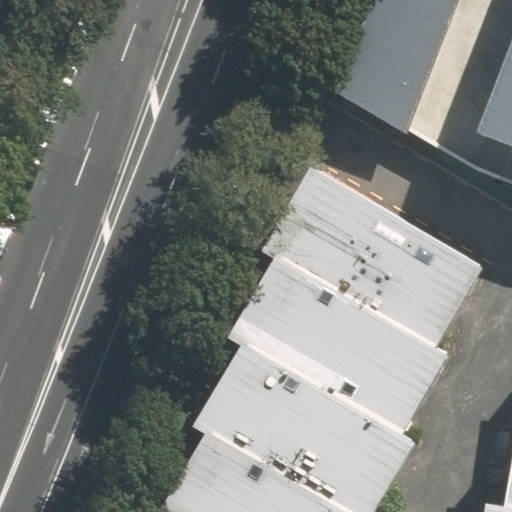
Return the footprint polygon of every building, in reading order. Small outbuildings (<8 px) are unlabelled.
[(511,0),(379,0),(341,95),(511,164),(511,0)] [(485,266),(315,168),(267,250),(283,259),(437,348),(485,266)] [(451,357),(437,348),(283,259),(239,336),(406,433),(451,357)] [(376,511),(418,440),(406,433),(252,344),(205,424),(219,432),(357,511),(376,511)] [(357,511),(219,432),(172,511),(357,511)] [(511,511),(511,506),(493,503),(491,511),(511,511)]
